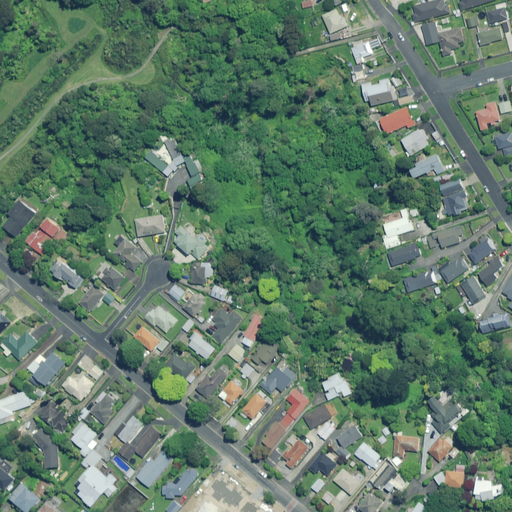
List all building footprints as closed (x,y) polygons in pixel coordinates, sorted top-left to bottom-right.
[(445,6),(442,0),(438,0),(413,7),(415,14),(412,15),(415,23),(450,13),(448,5),(445,6)] [(461,0),(462,2),(458,3),(461,11),(496,0),(495,0),(461,0)] [(323,16),(331,34),(348,27),(345,19),(341,20),(337,10),(323,16)] [(478,26),(476,17),(467,19),(469,28),(478,26)] [(435,23),(421,26),(426,46),(439,42),(443,57),(452,54),(451,50),(460,48),(459,43),(464,42),(461,28),(438,34),(435,23)] [(491,43),(502,40),(499,28),(477,34),(481,46),(491,44),(491,43)] [(371,42),(354,48),(360,64),(366,62),(364,58),(375,53),(373,48),(382,45),(380,39),(371,42)] [(371,101),(373,106),(398,100),(395,86),(391,87),(389,79),(380,81),(381,85),(372,87),(371,83),(362,85),(366,102),(371,101)] [(411,96),(399,100),(399,101),(394,102),(395,107),(413,102),(411,96)] [(487,124),(491,123),(491,126),(496,124),(495,122),(501,120),(495,102),(485,105),(487,109),(476,112),(481,131),(489,129),(487,124)] [(501,114),(511,112),(509,102),(499,104),(501,114)] [(380,120),(387,135),(407,126),(408,129),(415,125),(407,107),(380,120)] [(428,139),(422,128),(402,141),(412,156),(429,146),(426,140),(428,139)] [(444,144),(437,132),(432,135),(440,147),(444,144)] [(511,132),(503,135),(502,132),(491,136),(492,140),(494,146),(497,145),(499,150),(503,149),(505,157),(511,155),(511,132)] [(146,159),(169,177),(174,171),(175,173),(180,169),(178,167),(188,162),(176,136),(165,141),(174,161),(169,167),(152,152),(146,159)] [(444,172),(437,155),(409,167),(414,178),(434,170),(437,175),(444,172)] [(187,167),(194,178),(188,181),(194,192),(201,188),(199,184),(205,180),(201,173),(206,171),(200,160),(187,167)] [(454,178),(452,174),(442,177),(444,182),(454,178)] [(441,176),(433,179),(435,184),(443,182),(441,176)] [(464,189),(461,178),(440,185),(442,191),(444,190),(446,195),(464,189)] [(467,195),(465,190),(442,199),(446,208),(442,210),(444,215),(447,213),(448,216),(454,214),(454,217),(462,214),(461,210),(469,207),(464,196),(467,195)] [(36,214),(21,202),(14,210),(1,225),(17,238),(36,214)] [(398,236),(415,230),(408,209),(402,211),(405,219),(385,225),(390,238),(385,240),(388,249),(401,245),(398,236)] [(135,220),(138,238),(166,233),(163,215),(135,220)] [(68,235),(61,229),(49,219),(36,235),(32,231),(24,242),(28,245),(40,255),(53,239),(60,245),(68,235)] [(179,236),(174,241),(191,255),(192,254),(199,260),(209,248),(205,245),(209,241),(201,234),(197,239),(181,226),(175,233),(179,236)] [(463,235),(460,226),(426,237),(430,249),(437,247),(435,240),(439,239),(442,249),(461,243),(459,237),(463,235)] [(136,249),(121,236),(120,237),(118,235),(114,240),(116,242),(114,244),(118,248),(114,253),(131,267),(130,268),(134,272),(142,263),(132,254),(136,249)] [(468,254),(475,265),(496,250),(489,239),(468,254)] [(389,254),(393,267),(416,259),(415,258),(421,256),(417,244),(389,254)] [(85,274),(62,254),(56,261),(58,263),(51,271),(61,280),(63,278),(69,282),(74,287),(85,274)] [(482,265),(485,270),(478,274),(488,287),(499,280),(496,275),(506,268),(501,260),(497,255),(482,265)] [(441,273),(448,284),(469,270),(462,259),(441,273)] [(123,265),(119,261),(115,265),(119,269),(123,265)] [(212,276),(213,276),(214,267),(211,264),(202,263),(202,267),(192,267),(191,284),(207,285),(208,278),(212,278),(212,276)] [(116,274),(107,266),(99,277),(116,291),(125,279),(117,272),(116,274)] [(405,280),(409,293),(438,283),(438,282),(442,281),(440,274),(435,276),(433,271),(405,280)] [(462,284),(474,305),(487,297),(474,276),(462,284)] [(511,302),(509,307),(511,309),(511,277),(502,295),(511,300),(511,302)] [(80,303),(91,313),(106,295),(94,285),(80,303)] [(168,294),(178,301),(184,293),(175,286),(168,294)] [(229,292),(215,286),(211,296),(225,301),(229,292)] [(116,298),(109,293),(103,300),(110,305),(116,298)] [(183,309),(194,318),(197,314),(199,316),(202,312),(200,310),(206,304),(203,302),(206,298),(200,294),(197,298),(194,295),(183,309)] [(237,298),(231,295),(227,303),(233,305),(237,298)] [(156,325),(166,334),(178,321),(167,312),(166,314),(157,306),(146,319),(154,327),(156,325)] [(470,315),(464,306),(456,310),(461,320),(470,315)] [(234,311),(230,316),(227,314),(221,309),(213,319),(216,322),(214,325),(218,329),(212,336),(221,344),(243,318),(234,311)] [(250,348),(266,322),(269,318),(257,311),(255,315),(253,314),(249,320),(252,322),(244,336),(246,337),(242,342),(250,348)] [(0,335),(12,323),(3,313),(0,315),(0,335)] [(509,327),(506,315),(480,323),(484,334),(509,327)] [(195,324),(189,320),(182,328),(187,333),(195,324)] [(143,327),(134,337),(152,352),(160,342),(143,327)] [(252,360),(259,365),(262,361),(268,365),(286,341),(274,331),(252,360)] [(38,343),(27,332),(18,341),(12,335),(1,345),(6,351),(4,353),(12,361),(16,357),(20,361),(38,343)] [(195,334),(190,340),(192,341),(188,346),(207,360),(215,349),(195,334)] [(169,344),(164,339),(157,347),(162,352),(169,344)] [(246,352),(236,345),(229,355),(238,362),(246,352)] [(66,364),(53,352),(41,366),(34,361),(28,369),(34,374),(34,376),(47,387),(66,364)] [(178,369),(188,376),(195,368),(187,361),(186,363),(174,354),(165,366),(175,373),(178,369)] [(292,384),(298,376),(289,369),(291,367),(283,361),(277,368),(270,377),(268,375),(259,386),(271,395),(277,389),(282,393),(291,383),(292,384)] [(254,370),(247,365),(239,375),(246,381),(254,370)] [(104,373),(95,366),(89,374),(97,381),(104,373)] [(227,375),(220,370),(213,379),(208,375),(196,389),(208,399),(227,375)] [(345,397),(353,394),(349,383),(347,384),(346,382),(344,383),(340,373),(322,382),(327,392),(324,393),(328,402),(340,396),(339,394),(343,392),(345,397)] [(92,391),(90,390),(95,384),(84,376),(81,380),(76,376),(74,379),(70,375),(62,386),(66,389),(65,390),(73,396),(74,395),(81,401),(84,397),(86,399),(92,391)] [(244,391),(231,381),(219,396),(231,406),(244,391)] [(287,430),(286,430),(295,419),(296,420),(310,401),(300,393),(302,391),(296,386),(286,399),(293,405),(278,423),(277,422),(262,442),(272,450),(287,430)] [(45,393),(39,389),(35,395),(40,399),(45,393)] [(0,425),(8,422),(7,418),(14,415),(13,412),(36,404),(34,399),(30,400),(27,391),(0,400),(0,425)] [(113,412),(111,409),(115,404),(116,405),(119,401),(117,400),(118,398),(110,392),(107,395),(104,393),(100,398),(96,403),(93,401),(86,409),(104,425),(110,418),(109,417),(113,412)] [(431,415),(435,419),(432,422),(435,424),(434,425),(442,434),(448,429),(446,426),(462,411),(446,393),(439,400),(432,406),(436,411),(431,415)] [(267,403),(257,394),(242,412),(253,420),(267,403)] [(332,418),(324,405),(304,418),(312,431),(332,418)] [(55,410),(52,408),(46,416),(43,419),(55,428),(56,427),(64,433),(71,425),(63,418),(66,414),(57,407),(55,410)] [(89,412),(85,408),(79,416),(84,420),(89,412)] [(122,422),(116,429),(113,433),(126,444),(143,423),(133,416),(126,426),(123,423),(122,422)] [(239,423),(233,417),(227,423),(234,429),(239,423)] [(93,440),(98,434),(81,421),(68,437),(83,449),(79,453),(85,458),(89,454),(97,443),(93,440)] [(335,429),(328,423),(318,434),(326,441),(335,429)] [(30,427),(25,424),(18,433),(24,437),(30,427)] [(337,453),(344,460),(350,454),(345,449),(353,444),(353,445),(357,443),(356,441),(362,437),(355,426),(336,438),(342,447),(337,453)] [(162,435),(151,427),(138,443),(134,448),(128,443),(124,447),(122,446),(117,452),(129,461),(136,453),(143,459),(162,435)] [(43,428),(33,438),(43,449),(45,469),(59,468),(58,442),(43,428)] [(397,435),(394,457),(405,458),(406,450),(419,451),(421,437),(397,435)] [(387,441),(383,436),(378,440),(382,445),(387,441)] [(444,458),(445,459),(447,456),(446,456),(448,454),(454,459),(459,453),(445,440),(444,441),(441,438),(428,452),(440,463),(444,458)] [(309,449),(299,440),(289,452),(287,450),(282,456),(288,462),(286,465),(291,470),(309,449)] [(364,443),(354,455),(361,461),(362,460),(376,471),(381,465),(377,462),(381,457),(364,443)] [(81,464),(87,469),(90,466),(91,467),(93,465),(94,466),(101,459),(100,457),(93,451),(81,464)] [(173,460),(163,451),(154,462),(152,460),(137,478),(149,488),(173,460)] [(266,462),(274,468),(279,461),(278,459),(280,456),(275,451),(266,462)] [(337,465),(322,453),(309,469),(316,475),(320,470),(328,476),(337,465)] [(389,458),(369,481),(382,491),(390,482),(400,490),(407,482),(389,458)] [(403,461),(401,458),(395,458),(392,461),(397,466),(403,461)] [(447,472),(446,478),(442,472),(433,478),(440,487),(446,483),(446,487),(464,488),(465,466),(457,465),(456,472),(447,472)] [(107,479),(93,466),(79,480),(83,484),(79,488),(82,491),(78,495),(91,508),(104,494),(109,498),(117,490),(112,485),(118,479),(112,474),(107,479)] [(0,488),(4,491),(13,480),(0,469),(0,488)] [(351,496),(365,479),(358,473),(354,478),(343,469),(333,481),(351,496)] [(194,471),(187,470),(180,479),(178,477),(173,483),(168,483),(168,486),(163,486),(162,495),(166,495),(166,499),(175,499),(175,496),(182,496),(199,475),(194,471)] [(486,478),(479,477),(476,499),(486,502),(498,499),(504,495),(505,485),(495,487),(494,481),(486,481),(486,478)] [(325,484),(319,479),(311,488),(317,493),(325,484)] [(29,511),(40,499),(21,484),(17,481),(8,492),(12,495),(9,498),(25,511),(29,511)] [(335,498),(328,492),(322,499),(329,505),(335,498)] [(358,508),(362,511),(377,511),(378,511),(377,510),(383,503),(370,493),(358,508)] [(177,511),(182,507),(174,501),(165,511),(177,511)] [(57,511),(46,502),(37,511),(57,511)] [(429,511),(431,511),(419,503),(412,511),(429,511)]
